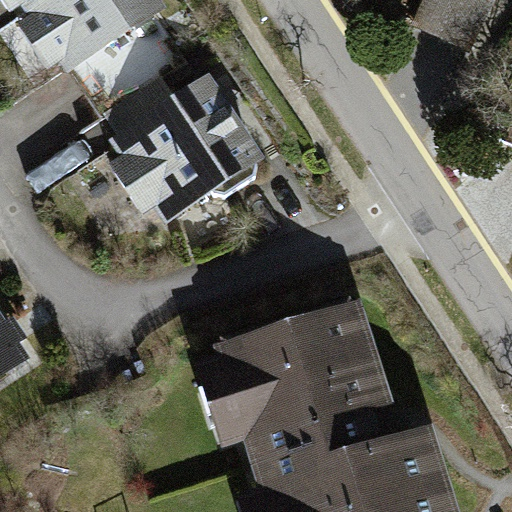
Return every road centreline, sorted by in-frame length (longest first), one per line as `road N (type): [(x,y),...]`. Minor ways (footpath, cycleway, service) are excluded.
road 1 (residential): [(0,204),(48,278),(146,307),(430,200)]
road 2 (residential): [(297,0),(430,200)]
road 3 (residential): [(430,200),(511,331)]
